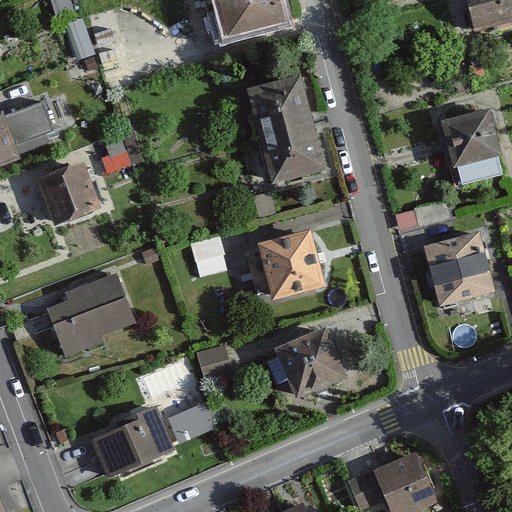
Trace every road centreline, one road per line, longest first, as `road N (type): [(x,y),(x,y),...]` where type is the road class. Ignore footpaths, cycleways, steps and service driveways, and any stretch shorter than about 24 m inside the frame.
road 1 (residential): [(317,0),(422,403)]
road 2 (residential): [(173,511),(422,403)]
road 3 (residential): [(0,381),(54,511)]
road 4 (residential): [(438,397),(484,511)]
